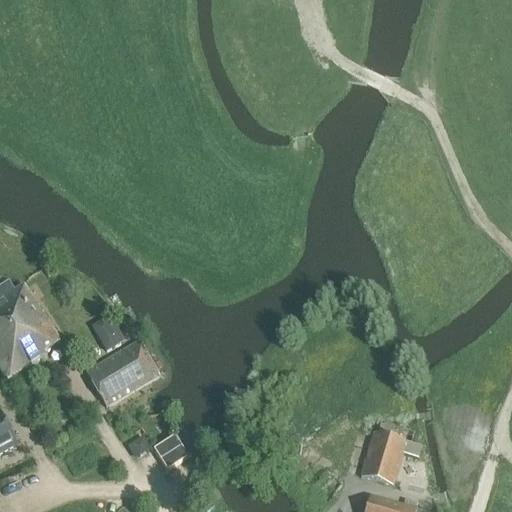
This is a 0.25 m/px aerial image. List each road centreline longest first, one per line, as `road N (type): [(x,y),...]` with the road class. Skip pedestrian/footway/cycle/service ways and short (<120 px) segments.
road 1 (track): [(320,0),(329,45),(358,74),(430,114)]
road 2 (track): [(430,114),(476,214),(511,254)]
road 3 (track): [(511,397),(477,511)]
